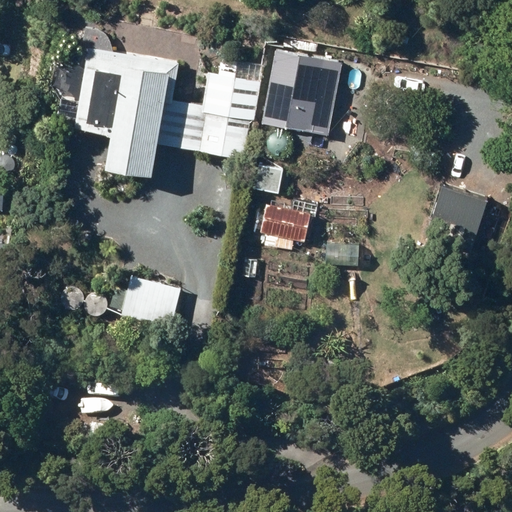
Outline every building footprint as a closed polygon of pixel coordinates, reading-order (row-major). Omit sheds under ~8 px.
[(89,44),(74,122),(111,129),(105,157),(150,166),(155,139),(241,156),(249,116),(252,116),(263,63),(220,54),(217,70),(208,69),(201,102),(169,96),(176,58),(108,46),(110,37),(104,28),(84,24),(81,42),(89,44)] [(274,47),(261,118),(309,127),(322,56),(274,47)] [(255,148),(251,171),(270,174),(274,152),(255,148)] [(467,248),(478,196),(434,186),(422,239),(467,248)] [(263,201),(258,228),(303,236),(308,209),(263,201)] [(235,226),(233,239),(243,241),(246,229),(235,226)] [(107,302),(122,306),(121,310),(168,322),(178,284),(130,272),(126,288),(112,285),(107,302)] [(92,322),(103,296),(58,276),(47,302),(92,322)]
